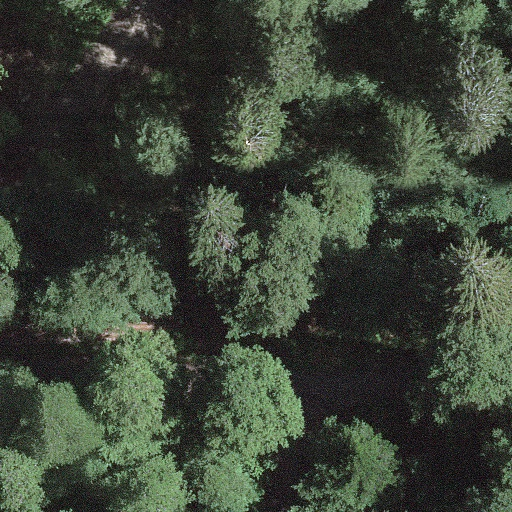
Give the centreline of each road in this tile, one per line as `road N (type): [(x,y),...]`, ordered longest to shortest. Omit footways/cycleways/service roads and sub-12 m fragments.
road 1 (track): [(101,89),(118,159),(232,383)]
road 2 (track): [(0,376),(285,388)]
road 3 (track): [(163,0),(101,89),(0,195)]
road 4 (track): [(285,388),(511,388)]
road 5 (track): [(285,388),(282,511)]
